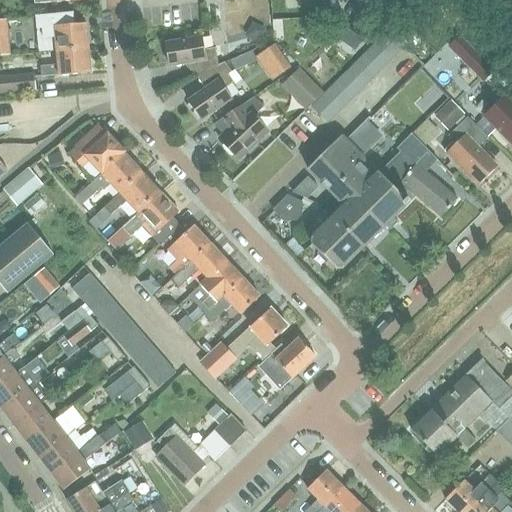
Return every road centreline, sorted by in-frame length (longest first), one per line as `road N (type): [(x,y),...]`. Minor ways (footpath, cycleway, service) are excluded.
road 1 (residential): [(115,0),(122,107),(227,229)]
road 2 (residential): [(227,229),(414,56)]
road 3 (residential): [(352,451),(511,290)]
road 4 (residential): [(355,367),(511,210)]
road 5 (residential): [(227,229),(355,367)]
road 6 (unknown): [(0,191),(121,94)]
road 7 (residential): [(201,511),(312,409)]
